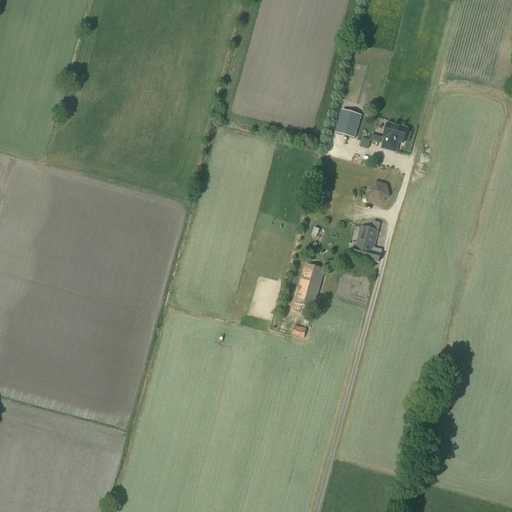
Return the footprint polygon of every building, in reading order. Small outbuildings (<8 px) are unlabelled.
[(342,111),(335,133),(354,139),(361,116),(342,111)] [(383,139),(384,139),(382,149),(395,153),(398,143),(403,144),(407,130),(387,124),(383,139)] [(360,144),(368,147),(370,141),(362,139),(360,144)] [(353,157),(361,158),(363,150),(355,149),(353,157)] [(381,205),(389,197),(387,186),(376,182),(367,190),(370,202),(381,205)] [(374,248),(380,223),(373,222),(371,230),(360,227),(352,257),(378,264),(382,250),(374,248)] [(314,310),(325,270),(305,265),(294,304),(314,310)] [(304,339),(306,329),(295,326),(292,336),(304,339)]
